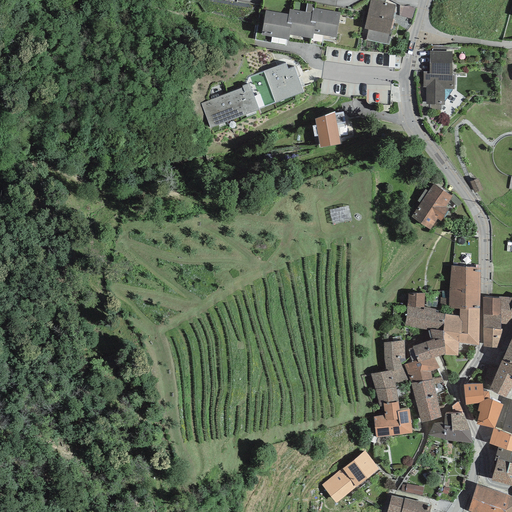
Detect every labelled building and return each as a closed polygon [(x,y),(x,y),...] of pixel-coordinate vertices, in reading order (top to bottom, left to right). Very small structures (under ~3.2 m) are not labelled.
[(389,34),(395,5),(373,0),(370,0),(364,29),(368,30),(366,40),(387,44),(389,34)] [(400,5),(399,16),(412,19),(415,8),(409,5),(403,6),(400,5)] [(315,23),(314,34),(336,37),(340,13),(313,8),(310,22),(315,23)] [(292,23),(290,35),(313,39),(314,34),(315,23),(310,22),(312,13),(305,12),(289,9),(288,14),(287,22),(292,23)] [(266,11),(262,36),(289,40),(290,35),(292,23),(287,22),(288,14),(266,11)] [(454,89),(454,75),(452,75),(452,51),(429,51),(429,72),(423,72),(423,87),(426,87),(426,105),(430,105),(430,110),(441,111),(441,105),(444,105),(444,102),(444,89),(452,89),(454,89)] [(242,88),(201,103),(210,128),(303,92),(294,67),(288,69),(285,63),(248,76),(246,82),(247,84),(242,86),(242,88)] [(444,89),(444,102),(452,91),(452,89),(444,89)] [(335,112),(315,119),(316,125),(318,136),(320,147),(340,144),(336,124),(345,123),(343,112),(335,114),(335,112)] [(511,176),(508,189),(511,189),(511,135),(510,136),(506,137),(501,139),(497,143),(495,147),(493,151),(492,156),(493,162),(495,166),(497,169),(500,172),(505,175),(511,176)] [(411,217),(430,230),(437,219),(440,221),(448,209),(446,207),(450,200),(452,197),(450,196),(434,184),(428,191),(421,203),(411,217)] [(417,201),(421,203),(428,191),(425,189),(417,201)] [(452,197),(450,200),(457,207),(462,203),(453,194),(450,196),(452,197)] [(451,266),(449,308),(460,308),(479,308),(480,268),(451,266)] [(424,294),(408,293),(407,307),(424,308),(424,294)] [(499,299),(482,297),(483,347),(497,348),(503,329),(501,329),(501,324),(500,299),(499,299)] [(511,314),(511,297),(499,297),(499,299),(500,299),(501,324),(510,325),(511,315),(511,314)] [(424,308),(407,307),(405,326),(430,331),(431,340),(444,340),(443,332),(445,314),(435,312),(436,309),(424,308)] [(457,356),(459,343),(479,345),(479,308),(460,308),(460,316),(445,314),(443,332),(444,340),(445,355),(457,356)] [(511,337),(502,360),(511,363),(511,337)] [(431,340),(412,347),(413,349),(408,350),(412,362),(417,361),(418,363),(434,358),(445,355),(444,340),(431,340)] [(405,361),(404,341),(384,342),(384,359),(386,371),(391,370),(395,384),(407,380),(400,363),(405,361)] [(430,372),(440,368),(434,358),(418,363),(417,361),(412,362),(404,365),(411,383),(432,380),(432,378),(430,372)] [(511,363),(502,360),(489,390),(505,398),(511,385),(511,363)] [(386,371),(370,374),(375,389),(379,407),(383,406),(383,404),(398,402),(399,402),(395,384),(391,370),(386,371)] [(411,383),(421,423),(441,417),(433,384),(432,380),(411,383)] [(464,385),(465,405),(479,403),(488,398),(490,399),(488,392),(483,392),(482,384),(464,385)] [(477,411),(479,412),(476,424),(493,428),(494,428),(503,405),(490,399),(488,398),(479,403),(477,411)] [(511,400),(502,430),(511,433),(511,400)] [(375,438),(412,433),(409,409),(399,411),(398,402),(383,404),(383,406),(385,415),(374,417),(375,438)] [(452,406),(453,414),(463,413),(458,402),(452,406)] [(445,440),(472,443),(469,429),(464,413),(463,413),(453,414),(445,414),(444,422),(434,424),(428,435),(445,440)] [(493,429),(489,444),(498,447),(506,450),(511,451),(511,434),(495,429),(493,429)] [(494,461),(497,461),(497,459),(511,462),(511,451),(506,450),(498,447),(494,461)] [(342,469),(322,485),(336,503),(379,469),(364,451),(342,469)] [(497,461),(491,481),(511,486),(511,462),(497,459),(497,461)] [(511,511),(511,497),(477,484),(468,511),(470,511),(511,511)] [(427,511),(430,501),(391,492),(386,511),(427,511)]
